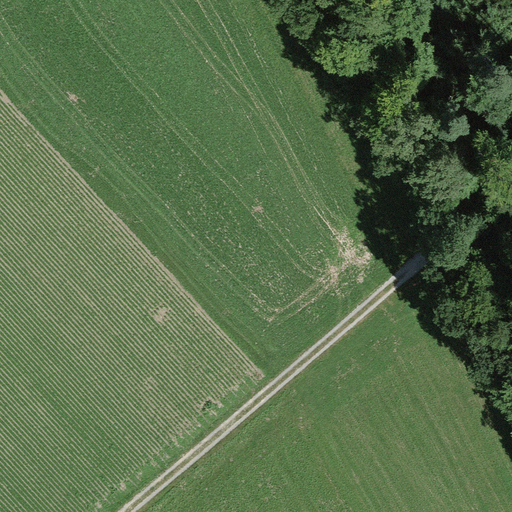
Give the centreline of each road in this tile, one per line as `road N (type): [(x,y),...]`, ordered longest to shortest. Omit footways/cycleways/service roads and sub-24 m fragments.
road 1 (track): [(125,511),(464,227)]
road 2 (track): [(351,0),(511,341)]
